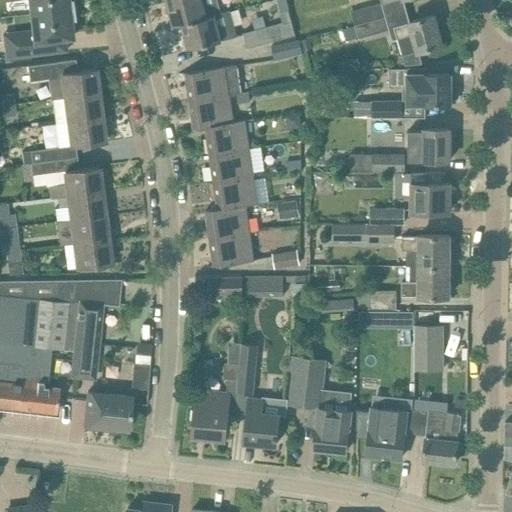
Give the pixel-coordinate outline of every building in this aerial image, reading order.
[(28,0),(30,14),(70,9),(68,0),(28,0)] [(173,28),(181,25),(221,14),(221,13),(217,0),(174,0),(166,2),(173,28)] [(277,0),(281,12),(289,10),(290,10),(286,0),(277,0)] [(351,12),(355,26),(386,17),(383,3),(351,12)] [(70,9),(30,14),(32,31),(5,42),(7,58),(66,51),(66,49),(56,51),(54,40),(73,38),(70,9)] [(221,14),(181,25),(188,50),(237,37),(230,10),(221,13),(221,14)] [(296,35),(289,10),(281,12),(284,22),(244,33),(248,48),(296,35)] [(419,52),(443,45),(434,15),(410,21),(410,22),(394,27),(397,39),(398,39),(405,66),(422,63),(419,52)] [(359,38),(390,29),(386,17),(355,26),(359,37),(359,38)] [(359,37),(355,26),(343,29),(346,41),(359,37)] [(302,54),(299,40),(271,46),(275,60),(302,54)] [(98,93),(95,68),(77,71),(76,59),(28,66),(30,81),(49,79),(51,100),(65,98),(64,97),(98,93)] [(237,65),(178,74),(178,75),(186,74),(190,101),(229,96),(236,94),(241,93),(237,65)] [(408,68),(389,69),(389,88),(408,87),(408,104),(430,104),(450,104),(450,103),(455,102),(455,76),(450,77),(450,74),(430,74),(427,74),(427,67),(408,67),(408,68)] [(325,75),(309,76),(311,96),(326,95),(325,75)] [(241,93),(236,94),(238,104),(250,102),(249,92),(241,93)] [(13,93),(0,95),(0,101),(1,106),(14,104),(13,93)] [(65,98),(68,122),(102,117),(98,93),(64,97),(65,98)] [(194,129),(206,127),(233,123),(229,96),(190,101),(194,129)] [(372,100),(372,117),(402,116),(402,99),(372,100)] [(2,116),(16,115),(14,104),(1,106),(2,116)] [(102,117),(68,122),(71,146),(105,141),(102,117)] [(206,127),(210,154),(249,148),(245,121),(233,123),(206,127)] [(450,160),(450,130),(426,130),(426,131),(409,131),(408,160),(450,160)] [(210,154),(214,181),(253,175),(249,148),(210,154)] [(21,152),(23,164),(53,160),(51,149),(21,152)] [(353,153),(352,169),(373,170),(373,153),(353,153)] [(404,172),(404,156),(374,156),(374,172),(404,172)] [(54,173),(53,160),(23,164),(22,164),(24,181),(33,180),(32,176),(54,173)] [(50,198),(57,197),(101,191),(98,167),(64,171),(66,183),(48,186),(50,198)] [(412,178),(411,213),(428,213),(430,213),(450,213),(450,183),(446,183),(446,173),(412,172),(412,178)] [(214,181),(218,208),(257,203),(253,175),(214,181)] [(69,206),(71,220),(104,215),(101,191),(57,197),(58,208),(69,206)] [(299,217),(297,200),(277,203),(279,219),(299,217)] [(0,229),(3,229),(16,227),(14,214),(9,214),(7,203),(0,204),(0,229)] [(206,210),(210,238),(249,232),(245,207),(257,205),(257,203),(218,208),(206,210)] [(370,209),(370,223),(404,223),(404,210),(370,209)] [(71,220),(74,244),(108,239),(104,215),(71,220)] [(367,241),(367,242),(395,242),(395,225),(333,225),(333,241),(367,241)] [(6,254),(20,252),(16,227),(3,229),(6,254)] [(249,232),(210,238),(214,265),(206,266),(206,268),(253,261),(249,232)] [(410,266),(449,267),(449,235),(420,235),(420,236),(404,236),(404,250),(407,250),(407,266),(410,266)] [(108,239),(74,244),(77,268),(111,264),(108,239)] [(300,264),(297,250),(273,254),(275,269),(300,264)] [(20,252),(6,254),(9,274),(23,274),(20,252)] [(449,267),(410,266),(410,282),(403,282),(402,296),(419,296),(419,297),(449,297),(449,267)] [(242,294),(242,281),(242,278),(207,278),(207,294),(242,294)] [(340,279),(317,281),(319,297),(331,296),(331,291),(341,290),(340,279)] [(0,280),(0,406),(56,413),(58,393),(59,389),(47,388),(48,373),(50,361),(51,348),(63,349),(69,300),(84,301),(86,280),(4,281),(3,281),(0,280)] [(256,281),(242,281),(242,294),(257,293),(256,281)] [(356,294),(356,309),(397,310),(397,291),(364,291),(364,294),(356,294)] [(316,301),(317,312),(354,310),(354,299),(316,301)] [(69,300),(63,349),(73,350),(77,351),(75,373),(91,374),(95,344),(98,344),(102,303),(84,301),(69,300)] [(359,310),(359,327),(376,327),(376,310),(359,310)] [(413,332),(413,313),(401,312),(401,330),(406,333),(413,332)] [(415,324),(414,371),(443,371),(443,325),(415,324)] [(238,393),(243,343),(230,341),(228,363),(225,362),(224,378),(228,379),(226,394),(197,391),(192,436),(225,439),(228,410),(236,411),(238,393)] [(131,388),(148,389),(151,344),(136,342),(134,363),(133,363),(131,388)] [(243,343),(238,393),(252,394),(257,344),(243,343)] [(294,371),(292,385),(290,405),(305,407),(303,425),(304,426),(307,402),(320,404),(325,360),(293,357),(292,370),(294,371)] [(84,425),(128,430),(131,396),(88,392),(84,425)] [(247,414),(245,441),(277,444),(279,425),(279,416),(287,416),(288,399),(262,396),(262,399),(249,398),(247,414)] [(369,434),(367,454),(402,458),(404,438),(405,434),(403,434),(404,425),(406,426),(408,409),(372,406),(370,429),(369,434)] [(348,432),(349,422),(351,411),(320,407),(317,427),(314,448),(346,452),(348,432)] [(426,440),(423,460),(455,464),(458,442),(457,442),(458,431),(459,431),(461,413),(446,412),(445,416),(443,416),(431,415),(428,415),(426,440)] [(128,508),(127,511),(170,511),(171,505),(144,502),(143,510),(128,508)]
